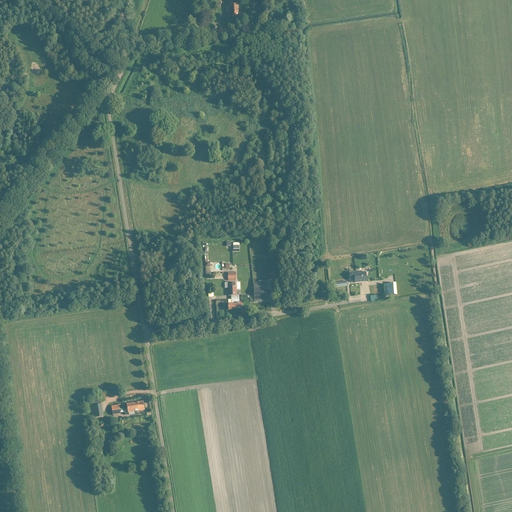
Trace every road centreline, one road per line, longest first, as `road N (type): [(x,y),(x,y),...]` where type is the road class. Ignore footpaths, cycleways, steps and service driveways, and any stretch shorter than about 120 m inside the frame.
road 1 (track): [(120,181),(266,199),(290,179),(291,131),(269,82),(239,66),(194,66),(101,98),(0,232)]
road 2 (unclassified): [(145,335),(109,113),(123,74)]
road 3 (unclassified): [(145,335),(368,301)]
road 4 (track): [(33,0),(123,74),(116,0)]
road 5 (unclassified): [(173,511),(145,335)]
road 6 (track): [(20,511),(0,358)]
